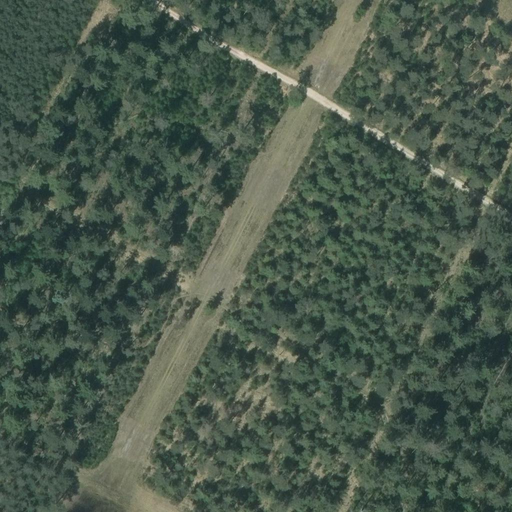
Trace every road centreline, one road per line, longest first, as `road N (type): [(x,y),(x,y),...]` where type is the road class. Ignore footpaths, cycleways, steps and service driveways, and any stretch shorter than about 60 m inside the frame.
road 1 (track): [(309,97),(511,221)]
road 2 (track): [(148,0),(309,97)]
